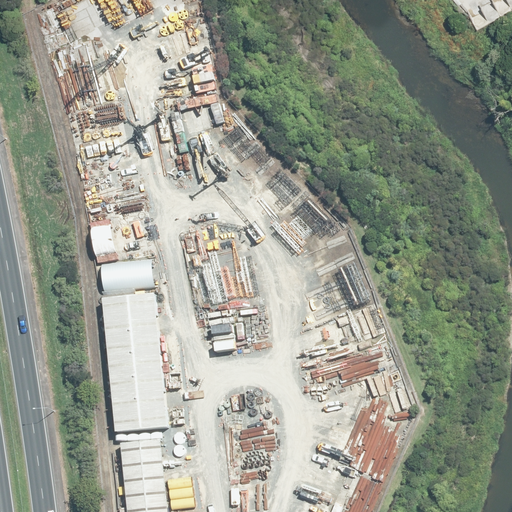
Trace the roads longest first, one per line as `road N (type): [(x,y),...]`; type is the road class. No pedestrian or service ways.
road 1 (track): [(115,511),(83,224),(29,0)]
road 2 (motorway): [(0,229),(45,511)]
